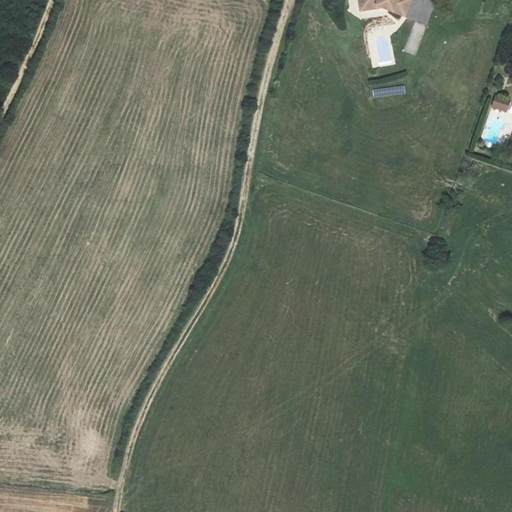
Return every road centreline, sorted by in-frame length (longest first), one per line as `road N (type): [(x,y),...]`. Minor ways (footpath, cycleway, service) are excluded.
road 1 (track): [(117,511),(139,420),(238,231),(260,105),(290,0)]
road 2 (track): [(52,0),(0,115)]
